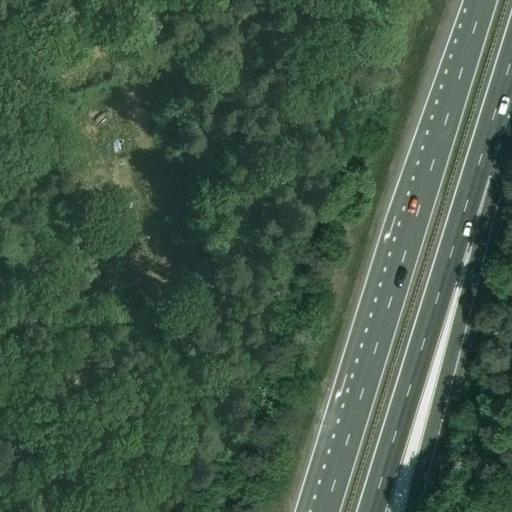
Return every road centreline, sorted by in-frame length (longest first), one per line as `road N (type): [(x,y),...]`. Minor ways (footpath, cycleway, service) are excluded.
road 1 (track): [(150,511),(342,0)]
road 2 (motorway): [(484,0),(326,511)]
road 3 (motorway): [(372,511),(474,185)]
road 4 (motorway): [(409,511),(460,319),(474,185)]
road 5 (track): [(0,102),(34,61),(129,0)]
road 6 (motorway): [(474,185),(511,63)]
